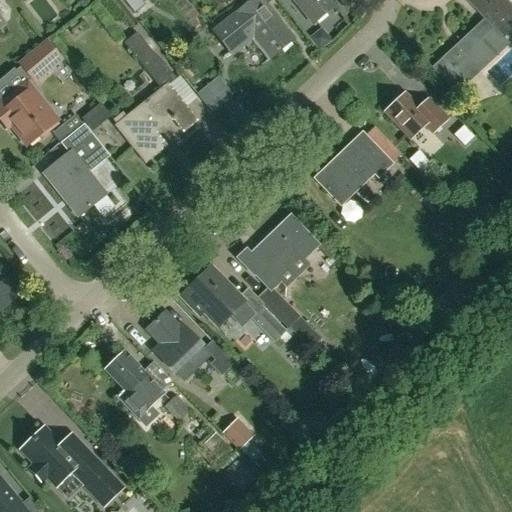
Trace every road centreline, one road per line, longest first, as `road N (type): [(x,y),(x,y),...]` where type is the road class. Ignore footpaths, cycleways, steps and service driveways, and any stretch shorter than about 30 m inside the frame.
road 1 (residential): [(78,310),(379,24),(387,0)]
road 2 (residential): [(78,310),(0,212)]
